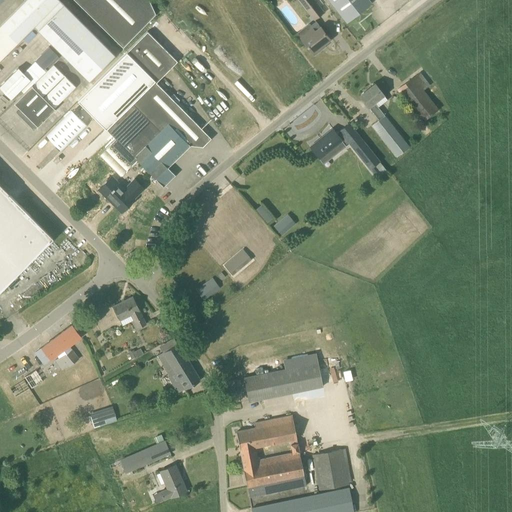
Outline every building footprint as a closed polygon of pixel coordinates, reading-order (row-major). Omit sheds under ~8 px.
[(114,56),(58,0),(25,0),(0,26),(0,59),(34,26),(90,80),(114,56)] [(76,0),(123,46),(156,13),(150,0),(76,0)] [(300,0),(314,19),(324,12),(314,0),(300,0)] [(372,3),(369,0),(326,0),(345,24),(372,3)] [(321,28),(320,27),(316,31),(313,27),(300,37),(303,41),(314,55),(321,49),(320,47),(330,40),(326,35),(329,32),(324,25),(321,28)] [(147,32),(126,53),(85,93),(114,121),(154,81),(155,83),(157,81),(177,62),(147,32)] [(48,46),(34,60),(35,61),(43,70),(58,55),(57,54),(49,46),(48,46)] [(33,85),(14,103),(19,109),(16,112),(31,127),(34,123),(37,126),(56,108),(55,107),(75,87),(70,83),(53,66),(33,85)] [(0,85),(0,88),(11,99),(30,80),(18,67),(0,85)] [(422,122),(439,109),(424,90),(430,86),(419,73),(397,90),(422,122)] [(155,83),(154,81),(132,103),(114,121),(106,129),(111,134),(115,138),(110,142),(131,163),(136,159),(163,186),(174,175),(166,167),(189,145),(202,146),(210,138),(203,131),(155,83)] [(378,120),(384,116),(374,103),(385,96),(375,83),(359,96),(378,120)] [(397,157),(409,147),(385,116),(372,126),(397,157)] [(310,146),(320,159),(327,153),(331,158),(346,146),(342,142),(342,141),(342,140),(346,136),(361,154),(362,153),(376,170),(383,165),(349,123),(336,133),(332,128),(310,146)] [(124,190),(111,176),(100,187),(117,204),(115,206),(122,212),(134,199),(133,198),(143,188),(135,180),(124,190)] [(8,193),(2,187),(0,185),(0,290),(53,238),(9,194),(9,193),(8,192),(8,193)] [(261,203),(256,208),(267,221),(272,217),(261,203)] [(291,226),(290,225),(293,223),(288,216),(284,218),(283,217),(273,226),(281,235),(291,226)] [(232,275),(251,259),(245,251),(225,266),(232,275)] [(203,299),(220,288),(213,278),(197,289),(203,299)] [(146,324),(133,296),(113,306),(120,320),(131,315),(137,328),(146,324)] [(65,368),(75,361),(77,360),(68,347),(81,337),(72,324),(41,347),(35,352),(44,363),(56,355),(58,358),(65,368)] [(185,390),(200,380),(178,343),(157,356),(160,361),(169,377),(175,374),(185,390)] [(137,356),(135,351),(134,350),(128,353),(131,359),(137,356)] [(249,401),(323,386),(318,362),(244,377),(249,401)] [(129,375),(143,368),(140,363),(127,371),(129,375)] [(32,388),(43,381),(36,370),(25,377),(32,388)] [(16,397),(29,389),(24,380),(10,388),(16,397)] [(92,427),(115,419),(111,406),(87,413),(92,427)] [(301,457),(300,451),(292,452),(257,459),(255,446),(289,438),(290,444),(298,442),(297,437),(296,437),(291,414),(253,422),(254,428),(236,432),(247,486),(249,497),(306,486),(301,457)] [(126,472),(170,453),(165,441),(121,460),(126,472)] [(319,489),(349,483),(342,449),(312,455),(319,489)] [(160,491),(164,500),(186,490),(175,465),(160,471),(167,488),(160,491)] [(251,511),(354,511),(349,487),(251,508),(251,511)]
